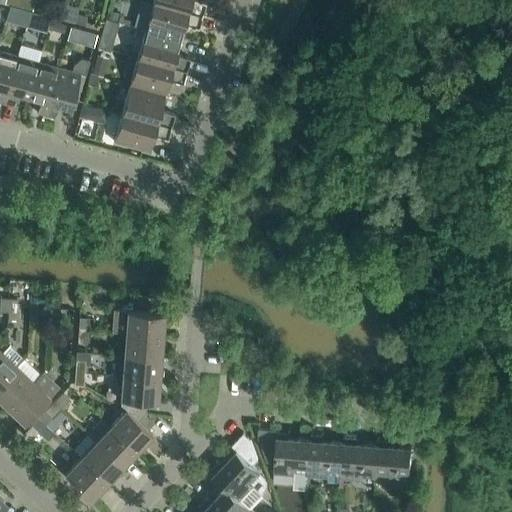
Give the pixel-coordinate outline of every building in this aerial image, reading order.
[(200,0),(152,0),(152,1),(201,14),(205,1),(200,0)] [(198,27),(201,14),(152,1),(144,28),(180,38),(184,23),(198,27)] [(25,27),(30,10),(15,5),(9,4),(4,21),(25,27)] [(63,4),(59,17),(84,24),(86,18),(77,15),(78,9),(63,4)] [(50,15),(30,10),(25,27),(45,32),(50,15)] [(64,32),(66,24),(49,19),(48,25),(47,28),(64,32)] [(175,53),(180,38),(144,28),(137,56),(186,70),(189,57),(175,53)] [(0,100),(4,102),(17,55),(0,50),(0,100)] [(28,95),(38,60),(17,55),(4,102),(13,105),(17,92),(28,95)] [(182,83),(186,70),(137,56),(129,84),(164,94),(168,80),(182,83)] [(89,59),(81,57),(73,63),(71,70),(59,66),(46,114),(55,116),(58,104),(71,107),(72,106),(76,107),(89,59)] [(46,114),(59,66),(38,60),(28,95),(40,98),(36,111),(46,114)] [(160,109),(164,94),(129,84),(121,112),(170,125),(174,113),(160,109)] [(167,139),(170,125),(121,112),(113,141),(148,151),(153,135),(167,139)] [(0,309),(7,310),(8,296),(0,295),(0,309)] [(17,297),(8,296),(7,310),(16,311),(17,297)] [(50,320),(51,306),(42,305),(41,319),(50,320)] [(59,321),(60,307),(51,306),(50,320),(59,321)] [(114,331),(126,332),(162,335),(164,312),(116,308),(114,331)] [(89,316),(79,315),(78,328),(88,329),(89,316)] [(87,342),(88,329),(78,328),(77,341),(87,342)] [(160,356),(162,335),(126,332),(124,353),(160,356)] [(0,351),(0,383),(25,357),(10,342),(2,350),(0,351)] [(77,350),(75,371),(85,372),(85,363),(89,363),(90,351),(77,350)] [(159,377),(160,356),(124,353),(123,375),(159,377)] [(25,357),(0,383),(0,398),(8,406),(41,371),(25,357)] [(58,388),(57,387),(41,371),(8,406),(25,422),(58,388)] [(84,384),(85,372),(75,371),(74,384),(84,384)] [(157,400),(159,377),(123,375),(120,406),(126,409),(138,419),(144,412),(145,399),(157,400)] [(69,397),(63,391),(62,391),(53,400),(60,407),(69,397)] [(45,422),(60,407),(53,400),(38,416),(45,422)] [(154,421),(145,413),(144,412),(138,419),(126,409),(110,425),(136,449),(152,433),(147,428),(154,421)] [(54,431),(45,422),(38,416),(22,432),(30,439),(38,430),(47,439),(54,431)] [(136,449),(110,425),(103,418),(89,434),(96,440),(121,465),(136,449)] [(259,428),(259,436),(268,461),(275,461),(274,472),(295,473),(295,468),(307,469),(309,469),(311,438),(310,438),(290,436),(291,430),(277,429),(259,428)] [(344,440),(343,440),(324,438),(324,432),(310,431),(310,438),(311,438),(309,469),(307,469),(307,474),(328,475),(329,471),(341,472),(342,472),(344,440)] [(218,460),(209,469),(226,486),(227,486),(240,498),(250,507),(264,493),(265,490),(267,485),(267,482),(266,479),(264,476),(262,473),(252,464),(258,458),(250,438),(244,432),(231,445),(236,450),(222,464),(218,460)] [(378,443),(377,443),(357,441),(358,434),(344,433),(343,440),(344,440),(342,472),(341,472),(341,476),(362,478),(363,473),(374,475),(376,475),(378,443)] [(378,436),(377,443),(378,443),(376,475),(374,475),(374,479),(395,481),(396,476),(409,477),(412,445),(391,444),(391,437),(378,436)] [(121,465),(96,440),(81,456),(106,480),(121,465)] [(106,480),(81,456),(65,472),(91,497),(106,480)] [(244,511),(250,507),(240,498),(227,486),(226,486),(212,501),(208,496),(198,506),(203,510),(204,510),(205,511),(244,511)]
